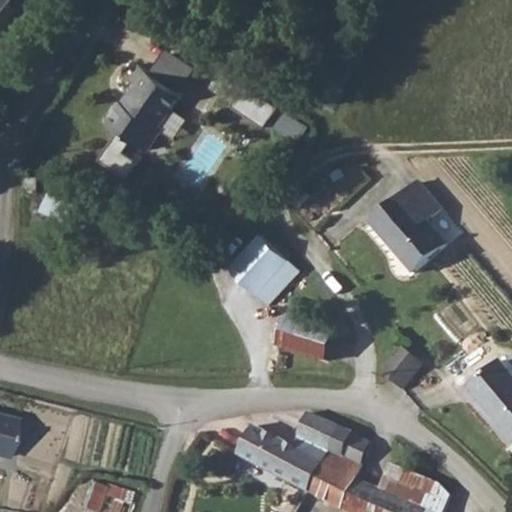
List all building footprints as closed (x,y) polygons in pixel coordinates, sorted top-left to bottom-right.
[(0,0),(0,12),(8,2),(11,4),(13,0),(0,0)] [(137,80),(110,120),(157,151),(170,131),(165,128),(189,93),(141,61),(131,76),(137,80)] [(268,122),(279,106),(248,85),(237,102),(268,122)] [(36,172),(25,170),(23,185),(34,187),(36,172)] [(417,180),(372,221),(415,270),(447,243),(427,220),(442,207),(417,180)] [(260,237),(228,271),(264,304),(296,272),(260,237)] [(333,358),(339,325),(289,316),(283,349),(333,358)] [(381,373),(404,391),(424,366),(400,347),(381,373)] [(511,371),(502,360),(467,390),(511,441),(511,371)] [(0,413),(0,456),(4,457),(14,417),(0,413)] [(243,458),(313,494),(334,455),(345,428),(312,413),(298,448),(258,427),(243,458)] [(334,455),(313,494),(341,510),(346,511),(450,511),(456,497),(441,484),(398,465),(388,489),(361,480),(375,443),(362,437),(357,434),(357,433),(345,428),(334,455)] [(93,511),(96,511),(105,487),(92,482),(82,508),(93,511)]
